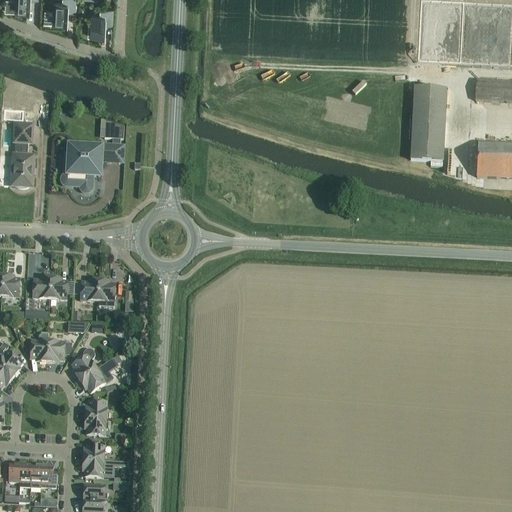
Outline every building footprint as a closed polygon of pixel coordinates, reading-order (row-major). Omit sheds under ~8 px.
[(16,0),(17,1),(14,1),(6,1),(6,12),(14,13),(27,13),(27,11),(30,11),(30,0),(16,0)] [(55,2),(54,12),(45,12),(44,24),(64,25),(65,23),(67,23),(68,11),(75,12),(75,0),(63,0),(63,3),(55,2)] [(511,6),(420,2),(418,63),(511,67),(511,6)] [(89,26),(88,37),(102,38),(102,36),(105,36),(105,24),(112,25),(113,10),(101,10),(101,16),(92,15),(92,26),(89,26)] [(511,83),(476,82),(474,103),(511,104),(511,83)] [(414,89),(411,161),(444,163),(447,91),(414,89)] [(101,121),(100,140),(113,140),(112,148),(120,148),(120,141),(123,141),(124,128),(101,121)] [(15,188),(16,189),(17,189),(18,190),(19,190),(20,190),(22,190),(23,190),(24,190),(25,190),(26,190),(27,189),(28,189),(28,188),(32,189),(33,158),(28,157),(28,145),(31,145),(32,127),(15,126),(14,144),(15,144),(14,157),(13,157),(12,187),(15,188)] [(476,180),(511,181),(511,144),(477,143),(476,180)] [(69,147),(68,175),(67,175),(66,176),(65,176),(64,176),(64,177),(63,177),(62,178),(62,179),(61,180),(61,181),(61,182),(62,183),(62,184),(63,185),(64,186),(64,187),(65,187),(66,187),(80,188),(80,189),(81,190),(81,191),(82,192),(82,193),(83,193),(84,194),(85,194),(86,194),(87,194),(88,194),(89,194),(89,193),(90,193),(91,192),(91,191),(92,190),(92,189),(93,177),(100,178),(101,162),(122,163),(123,148),(120,148),(112,148),(96,147),(96,149),(69,147)] [(3,277),(2,298),(19,299),(20,280),(15,280),(15,278),(3,277)] [(33,300),(50,301),(51,282),(51,279),(39,279),(39,281),(34,281),(33,300)] [(51,282),(50,301),(67,301),(68,283),(63,282),(63,280),(51,279),(51,282)] [(81,297),(81,302),(98,303),(99,284),(99,282),(91,281),(91,284),(87,284),(82,283),(82,285),(81,297)] [(99,284),(98,303),(99,303),(99,309),(114,309),(114,304),(115,304),(116,285),(111,285),(106,285),(106,282),(99,282),(99,284)] [(125,304),(125,314),(133,314),(133,304),(125,304)] [(89,325),(75,324),(74,335),(84,335),(89,325)] [(11,326),(6,328),(10,336),(14,334),(11,326)] [(32,359),(36,360),(36,362),(47,363),(47,362),(48,344),(49,334),(42,334),(38,337),(38,343),(32,343),(32,359)] [(47,362),(47,363),(59,364),(59,361),(63,361),(64,345),(48,344),(47,362)] [(3,345),(0,348),(0,355),(1,356),(3,356),(5,358),(4,359),(0,364),(0,367),(13,378),(17,373),(16,372),(18,369),(17,369),(19,367),(21,364),(8,354),(8,355),(6,354),(7,353),(6,352),(8,348),(8,347),(5,345),(3,345)] [(83,360),(74,367),(76,370),(74,372),(80,382),(96,371),(90,363),(93,361),(95,357),(94,354),(92,351),(88,350),(85,351),(83,354),(82,357),(83,360)] [(0,388),(1,389),(3,386),(5,384),(7,382),(9,384),(13,378),(0,367),(0,388)] [(80,382),(84,387),(86,391),(89,390),(91,393),(105,384),(106,386),(112,382),(107,373),(100,377),(96,371),(80,382)] [(87,407),(86,413),(86,419),(88,420),(105,420),(106,405),(90,404),(90,407),(87,407)] [(85,431),(88,431),(88,435),(104,436),(105,420),(88,420),(86,419),(85,431)] [(84,455),(84,461),(85,461),(103,462),(104,446),(88,446),(87,449),(87,452),(87,455),(84,455)] [(84,461),(84,468),(86,468),(86,471),(86,472),(86,473),(86,477),(102,478),(102,479),(112,480),(113,463),(103,462),(85,461),(84,461)] [(10,465),(9,484),(20,484),(20,472),(21,465),(10,465)] [(20,484),(20,489),(30,490),(31,485),(31,472),(32,466),(21,465),(20,472),(20,484)] [(31,485),(30,490),(39,490),(41,490),(41,489),(42,483),(42,472),(42,467),(32,466),(31,472),(31,485)] [(42,483),(41,489),(56,490),(57,473),(53,473),(53,467),(42,467),(42,472),(42,483)] [(84,486),(83,500),(105,502),(105,487),(84,486)] [(103,511),(105,502),(83,500),(82,511),(103,511)]
